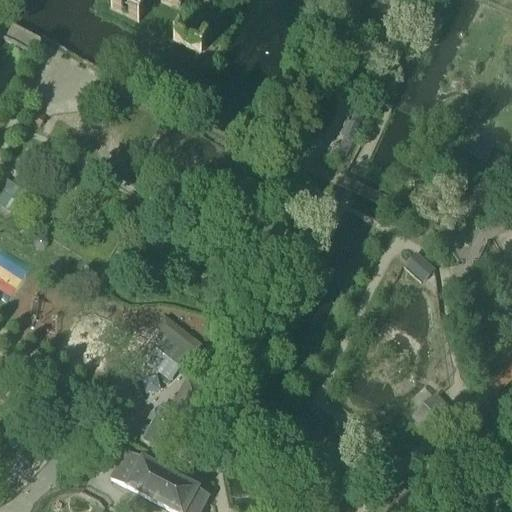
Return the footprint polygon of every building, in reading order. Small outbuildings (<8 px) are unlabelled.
[(113,0),(108,12),(136,25),(145,6),(147,0),(113,0)] [(183,17),(148,0),(147,0),(145,6),(181,22),(183,17)] [(166,0),(164,6),(170,9),(173,0),(195,0),(201,2),(201,0),(166,0)] [(206,0),(197,19),(203,22),(212,0),(206,0)] [(197,19),(184,13),(183,17),(181,22),(171,42),(199,55),(213,26),(203,22),(197,19)] [(46,118),(33,111),(27,123),(40,130),(46,118)] [(486,166),(492,155),(497,144),(468,130),(463,141),(457,152),(486,166)] [(0,181),(0,212),(15,221),(35,186),(17,176),(11,186),(1,181),(0,181)] [(261,235),(263,236),(270,239),(279,220),(263,213),(254,232),(261,235)] [(33,243),(34,249),(39,252),(44,252),(48,246),(47,240),(42,237),(36,238),(33,243)] [(203,348),(165,318),(154,331),(193,361),(203,348)] [(244,340),(229,361),(241,369),(256,348),(244,340)] [(208,378),(228,391),(242,372),(222,358),(208,378)] [(511,359),(483,385),(495,398),(508,386),(511,383),(511,359)] [(195,450),(221,399),(187,381),(170,410),(157,404),(142,439),(156,446),(162,434),(195,450)] [(415,420),(428,434),(451,412),(438,398),(415,420)] [(96,470),(108,449),(97,443),(86,465),(96,470)] [(205,496),(126,454),(111,483),(166,511),(200,511),(203,509),(199,506),(205,496)] [(78,488),(89,467),(79,461),(67,483),(78,488)]
